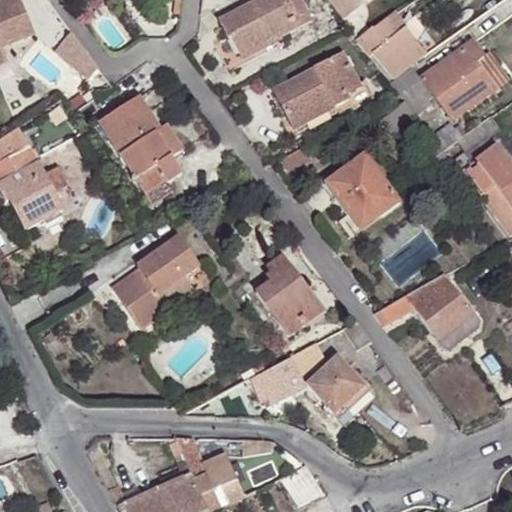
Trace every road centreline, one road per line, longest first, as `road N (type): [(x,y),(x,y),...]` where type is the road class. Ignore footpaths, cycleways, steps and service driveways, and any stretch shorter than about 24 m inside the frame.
road 1 (residential): [(467,455),(167,54)]
road 2 (residential): [(467,455),(367,487),(339,480),(269,431),(50,416)]
